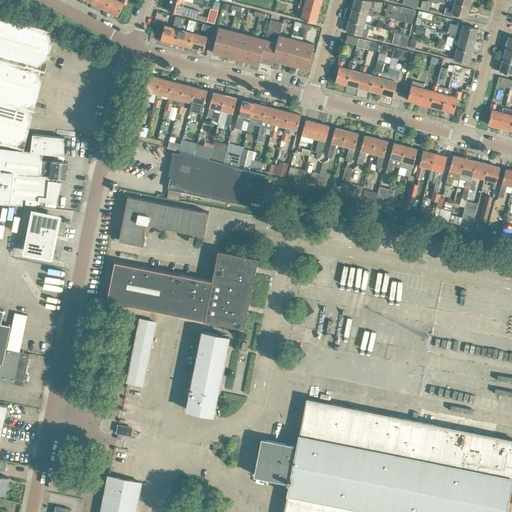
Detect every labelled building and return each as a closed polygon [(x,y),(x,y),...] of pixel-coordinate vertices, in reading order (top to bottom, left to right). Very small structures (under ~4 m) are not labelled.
[(105,9),(110,0),(95,0),(94,3),(105,9)] [(118,16),(124,4),(126,4),(127,0),(122,0),(122,2),(118,0),(110,0),(105,9),(118,16)] [(199,11),(182,6),(183,0),(170,0),(168,10),(197,18),(199,11)] [(319,11),(321,0),(300,0),(300,3),(303,4),(303,6),(319,11)] [(374,7),(375,1),(370,0),(354,0),(353,8),(368,12),(369,10),(368,9),(369,6),(374,7)] [(428,10),(432,1),(427,1),(423,0),(421,0),(420,8),(428,10)] [(214,1),(212,8),(218,10),(220,2),(219,2),(215,1),(214,1)] [(467,17),(470,5),(455,1),(453,8),(446,7),(445,8),(444,14),(452,16),(453,14),(457,15),(467,17)] [(223,2),(222,9),(228,10),(230,4),(223,2)] [(316,22),(319,11),(303,6),(303,4),(300,3),(299,2),(298,7),(304,8),(301,18),(316,22)] [(406,22),(412,24),(415,10),(401,6),(400,13),(408,15),(406,22)] [(214,23),(218,10),(212,8),(211,8),(207,21),(214,23)] [(365,21),(367,14),(373,16),(374,11),(369,10),(368,12),(353,8),(350,19),(365,23),(366,21),(365,21)] [(0,57),(46,70),(56,31),(0,15),(0,57)] [(176,43),(180,29),(179,29),(182,17),(176,15),(173,27),(165,25),(162,39),(176,43)] [(190,46),(193,33),(194,28),(195,28),(196,21),(189,19),(186,31),(180,29),(176,43),(190,46)] [(314,58),(315,52),(312,51),(314,47),(279,38),(283,23),(270,19),(265,39),(219,27),(212,52),(259,64),(260,61),(272,64),(273,60),(311,70),(314,58)] [(370,28),(374,29),(375,26),(371,24),(371,22),(366,21),(365,23),(350,19),(347,31),(361,35),(367,37),(370,28)] [(475,40),(478,28),(465,24),(465,22),(458,20),(457,25),(463,26),(461,33),(460,36),(475,40)] [(212,35),(214,26),(196,21),(195,28),(207,31),(206,34),(212,35)] [(417,25),(415,33),(425,36),(427,28),(417,25)] [(472,51),(475,40),(460,36),(461,33),(455,32),(454,34),(449,33),(448,37),(453,38),(452,43),(458,45),(457,47),(472,51)] [(204,50),(207,36),(193,33),(190,46),(204,50)] [(406,47),(409,36),(401,34),(398,45),(406,47)] [(357,45),(359,38),(347,35),(345,42),(357,45)] [(357,45),(356,47),(368,50),(370,41),(359,38),(357,45)] [(370,43),(368,50),(374,52),(376,44),(370,43)] [(469,63),(472,51),(457,47),(458,45),(452,43),(451,48),(457,49),(454,59),(469,63)] [(386,55),(388,45),(382,44),(379,53),(386,55)] [(410,61),(412,52),(394,47),(391,57),(410,61)] [(511,49),(506,48),(503,59),(511,61),(511,49)] [(413,52),(411,62),(416,63),(419,53),(413,52)] [(0,99),(35,109),(46,70),(0,57),(0,99)] [(347,84),(351,68),(349,68),(349,69),(342,67),(343,61),(339,59),(337,67),(339,67),(335,81),(347,84)] [(511,74),(511,61),(503,59),(500,71),(511,74)] [(383,77),(385,71),(382,71),(384,62),(378,60),(375,69),(373,68),(372,74),(374,74),(370,90),(381,93),(382,93),(386,77),(383,77)] [(359,87),(363,71),(360,71),(360,72),(353,70),(355,64),(350,62),(349,68),(351,68),(347,84),(359,87)] [(370,90),(374,74),(372,74),(372,75),(365,73),(366,67),(362,65),(360,71),(363,71),(359,87),(370,90)] [(440,67),(436,85),(439,86),(439,83),(443,84),(448,68),(440,67)] [(393,96),(397,81),(399,75),(393,73),(394,69),(389,68),(388,72),(385,71),(383,77),(386,77),(382,93),(381,93),(380,96),(385,97),(386,94),(393,96)] [(425,80),(427,70),(420,68),(417,79),(425,80)] [(146,90),(142,103),(147,105),(151,91),(157,93),(161,78),(149,75),(146,90)] [(511,84),(511,79),(499,76),(497,84),(510,87),(511,84)] [(161,78),(157,93),(169,96),(173,81),(161,78)] [(419,103),(423,87),(426,88),(427,84),(413,80),(411,85),(408,100),(419,103)] [(166,109),(163,118),(168,119),(170,110),(172,103),(179,105),(184,84),(173,81),(169,96),(167,102),(166,109)] [(177,112),(176,118),(180,119),(182,113),(184,106),(190,108),(196,87),(184,84),(179,105),(177,112)] [(431,106),(435,90),(437,91),(439,86),(436,85),(434,84),(432,90),(425,89),(426,88),(423,87),(419,103),(431,106)] [(442,109),(446,93),(449,94),(450,88),(439,86),(437,91),(435,90),(431,106),(442,109)] [(190,108),(190,110),(202,113),(204,105),(208,90),(196,87),(190,108)] [(454,112),(457,98),(460,99),(461,92),(457,90),(455,96),(448,95),(449,94),(446,93),(442,109),(454,112)] [(221,110),(225,95),(213,92),(211,101),(207,116),(212,117),(214,108),(221,110)] [(229,126),(235,108),(237,98),(225,95),(221,110),(228,112),(224,125),(229,126)] [(0,142),(24,149),(35,109),(0,99),(0,142)] [(250,118),(254,102),(243,99),(235,128),(242,130),(245,116),(250,118)] [(262,121),(266,105),(254,102),(250,118),(248,124),(260,127),(262,121)] [(499,127),(504,111),(502,111),(501,111),(494,109),(496,104),(491,102),(490,110),(492,110),(488,124),(499,127)] [(273,124),(277,108),(266,105),(262,121),(273,124)] [(511,108),(503,106),(502,111),(504,111),(499,127),(510,130),(511,123),(511,108)] [(285,127),(289,111),(277,108),(273,124),(285,127)] [(297,130),(299,124),(301,115),(289,111),(285,127),(281,140),(286,141),(288,134),(289,134),(290,128),(297,130)] [(313,137),(317,122),(306,119),(302,134),(313,137)] [(326,141),(327,135),(330,125),(317,122),(313,137),(319,139),(315,152),(317,152),(315,156),(320,158),(321,153),(322,153),(326,141)] [(136,126),(134,134),(146,137),(148,129),(136,126)] [(343,145),(346,130),(335,127),(331,142),(327,157),(332,158),(334,149),(335,150),(336,143),(343,145)] [(355,148),(356,143),(359,133),(346,130),(343,145),(349,147),(346,160),(351,161),(355,148)] [(40,175),(42,160),(42,153),(65,155),(65,154),(64,138),(65,137),(64,137),(33,134),(31,152),(0,148),(0,201),(22,205),(23,198),(39,200),(58,202),(58,199),(62,182),(63,181),(62,181),(57,181),(58,177),(40,175)] [(372,153),(376,138),(364,135),(362,144),(360,150),(357,163),(362,164),(364,158),(366,151),(372,153)] [(381,169),(386,150),(388,141),(376,138),(372,153),(378,155),(377,160),(378,161),(376,168),(381,169)] [(93,148),(94,141),(94,140),(82,139),(81,147),(93,148)] [(180,143),(178,151),(180,151),(183,152),(194,155),(197,144),(197,143),(181,139),(180,143)] [(178,151),(180,143),(169,141),(168,148),(178,151)] [(401,161),(405,145),(394,142),(391,152),(390,158),(386,171),(392,172),(393,165),(395,166),(397,159),(401,161)] [(209,159),(212,148),(197,144),(194,155),(209,159)] [(223,163),(227,147),(213,144),(212,148),(209,159),(223,163)] [(228,145),(227,147),(223,163),(237,167),(240,154),(241,149),(228,145)] [(410,176),(415,158),(418,148),(405,145),(401,161),(402,161),(400,166),(407,168),(405,175),(410,176)] [(160,147),(155,149),(161,158),(165,155),(160,147)] [(431,168),(434,153),(423,150),(416,178),(420,179),(424,167),(431,168)] [(209,159),(194,155),(183,152),(180,151),(180,153),(173,152),(173,154),(174,155),(170,175),(172,176),(171,177),(171,176),(168,188),(261,208),(262,206),(264,196),(268,176),(249,171),(237,167),(223,163),(209,159)] [(439,184),(444,166),(447,156),(434,153),(431,168),(435,170),(432,183),(439,184)] [(461,173),(465,157),(453,154),(451,164),(446,183),(450,185),(452,178),(454,179),(457,180),(459,180),(461,173)] [(469,189),(471,183),(472,176),(476,160),(471,159),(472,157),(467,156),(466,158),(465,157),(461,173),(459,180),(465,181),(463,188),(464,188),(461,197),(466,201),(469,190),(469,189)] [(252,159),(250,169),(261,172),(264,162),(252,159)] [(67,178),(68,162),(52,160),(52,161),(42,160),(40,175),(58,177),(66,178),(67,178)] [(484,179),(488,164),(476,160),(472,176),(484,179)] [(276,165),(273,175),(285,178),(289,164),(280,162),(279,166),(276,165)] [(496,182),(500,167),(488,164),(484,179),(496,182)] [(302,182),(305,170),(291,166),(290,168),(287,178),(302,182)] [(352,169),(346,166),(341,183),(339,192),(346,194),(348,183),(349,183),(352,169)] [(511,186),(511,169),(506,168),(503,178),(502,184),(498,196),(503,198),(505,190),(505,191),(507,185),(511,186)] [(316,186),(320,173),(313,171),(312,173),(305,171),(305,170),(302,182),(316,186)] [(329,174),(325,173),(320,172),(320,173),(316,186),(325,188),(326,184),(329,174)] [(363,186),(349,183),(348,183),(346,194),(360,198),(363,186)] [(413,202),(418,185),(411,183),(407,200),(405,207),(411,209),(412,202),(413,202)] [(390,205),(394,190),(379,187),(378,193),(377,193),(375,202),(390,205)] [(434,187),(431,200),(438,202),(439,197),(440,194),(437,193),(438,189),(434,187)] [(375,202),(377,193),(364,189),(362,198),(375,202)] [(405,207),(407,200),(401,198),(400,201),(392,199),(394,190),(390,205),(404,209),(404,207),(405,207)] [(205,234),(209,209),(138,198),(128,196),(119,240),(129,242),(144,244),(145,236),(144,236),(146,223),(198,231),(198,233),(205,234)] [(436,210),(434,217),(448,221),(450,215),(451,210),(443,207),(445,199),(439,197),(438,202),(436,210)] [(436,210),(429,208),(427,208),(421,206),(419,213),(427,216),(434,217),(436,210)] [(489,212),(482,210),(479,223),(485,224),(489,212)] [(53,245),(56,229),(56,228),(56,226),(56,225),(56,223),(57,218),(52,217),(50,215),(48,215),(48,214),(44,213),(44,214),(42,214),(40,214),(35,213),(34,219),(33,220),(32,222),(31,224),(28,240),(28,242),(28,244),(28,245),(27,251),(32,252),(33,252),(34,253),(36,254),(40,255),(42,254),(44,254),(49,255),(50,250),(51,248),(52,247),(53,245)] [(450,215),(448,221),(459,225),(461,218),(450,215)] [(511,224),(504,222),(500,235),(511,237),(511,224)] [(244,328),(258,258),(219,250),(213,281),(115,261),(107,300),(244,328)] [(7,343),(11,325),(1,323),(4,310),(0,309),(0,361),(3,362),(6,348),(20,351),(28,315),(16,313),(10,343),(7,343)] [(143,385),(156,322),(140,318),(127,382),(143,385)] [(229,337),(203,331),(187,409),(213,415),(229,337)] [(30,353),(20,351),(6,348),(3,362),(0,361),(0,380),(23,385),(30,353)] [(262,439),(255,475),(290,482),(284,511),(504,511),(511,476),(511,439),(308,399),(298,446),(262,439)] [(131,435),(132,428),(119,425),(117,432),(131,435)] [(0,493),(5,495),(9,477),(0,475),(0,493)] [(135,511),(141,482),(108,476),(101,511),(135,511)]
